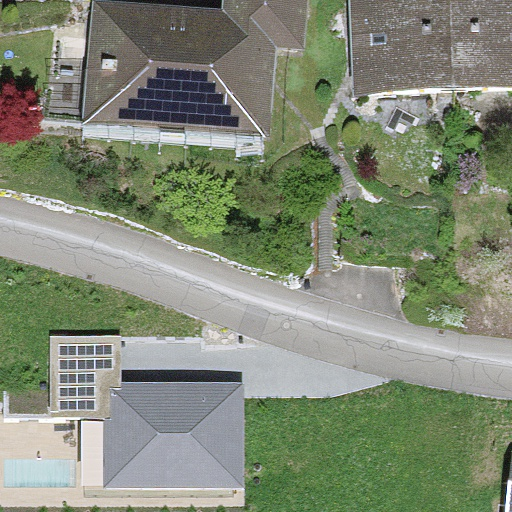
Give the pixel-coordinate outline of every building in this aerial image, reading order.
[(290,48),(293,0),(230,0),(227,36),(193,34),(194,28),(101,20),(96,71),(84,70),(80,123),(93,124),(93,128),(128,130),(129,121),(253,132),(260,46),(290,48)] [(360,0),(364,98),(449,95),(445,0),(360,0)] [(511,92),(511,0),(445,0),(449,95),(511,92)] [(374,204),(344,201),(338,261),(368,263),(374,204)] [(405,207),(374,204),(368,263),(400,266),(405,207)] [(123,337),(51,337),(51,414),(114,414),(114,396),(123,396),(123,337)] [(114,414),(114,486),(234,486),(234,396),(123,396),(114,396),(114,414)]
